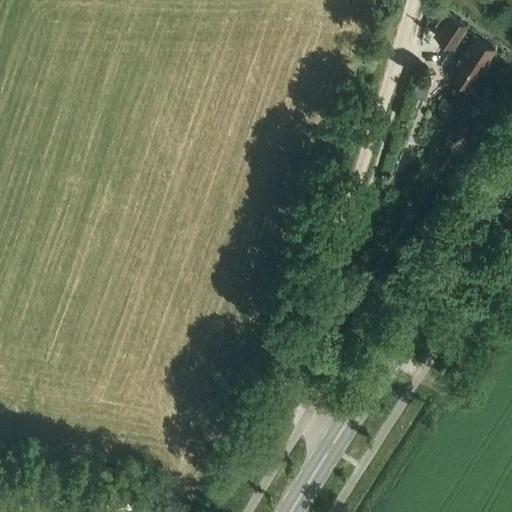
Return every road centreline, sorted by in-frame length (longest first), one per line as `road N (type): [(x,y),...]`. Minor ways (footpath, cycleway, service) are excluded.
road 1 (track): [(414,0),(296,349),(288,376),(293,404)]
road 2 (secondary): [(332,449),(511,173)]
